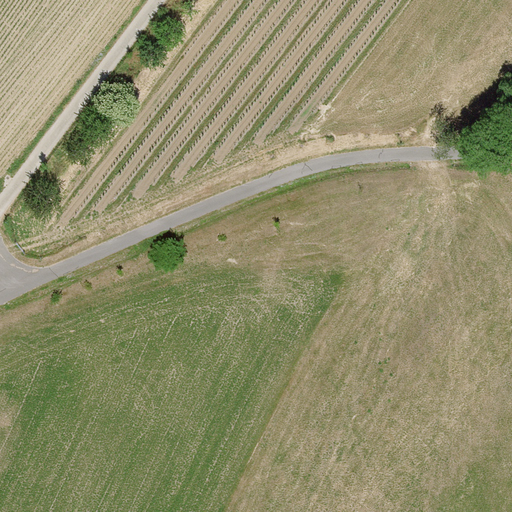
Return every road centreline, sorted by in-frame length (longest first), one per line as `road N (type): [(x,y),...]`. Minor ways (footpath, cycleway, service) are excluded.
road 1 (track): [(0,295),(302,172),(417,152),(511,149)]
road 2 (track): [(0,217),(161,0)]
